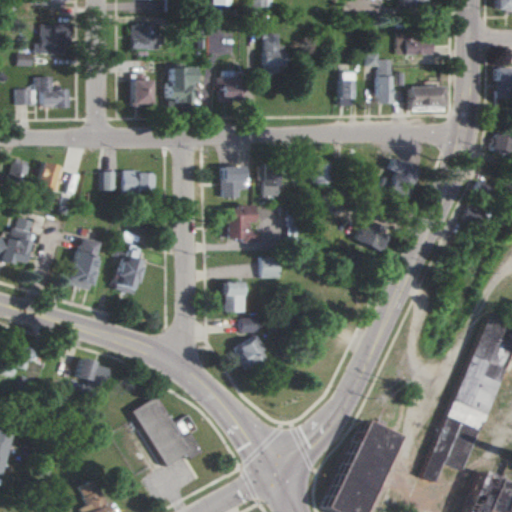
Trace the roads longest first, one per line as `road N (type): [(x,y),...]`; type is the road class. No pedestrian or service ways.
road 1 (trunk): [(463,0),(455,156),(333,415),(269,480)]
road 2 (residential): [(459,140),(0,140)]
road 3 (secondary): [(269,480),(220,403),(178,370),(138,347),(0,307)]
road 4 (residential): [(185,142),(178,370)]
road 5 (residential): [(96,0),(97,140)]
